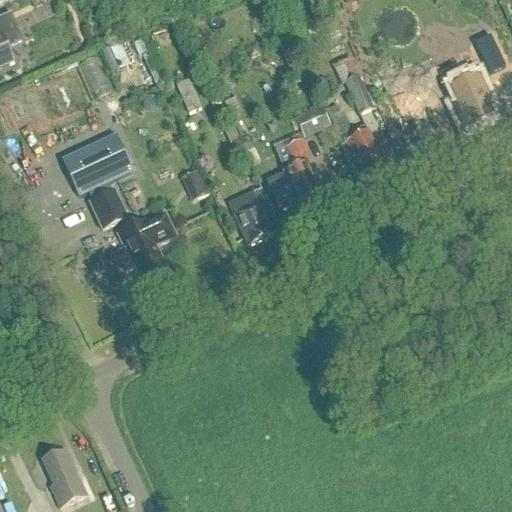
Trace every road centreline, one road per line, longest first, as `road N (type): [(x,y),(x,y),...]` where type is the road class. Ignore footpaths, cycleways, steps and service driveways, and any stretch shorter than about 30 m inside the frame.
road 1 (unclassified): [(82,380),(511,182)]
road 2 (unclassified): [(144,511),(82,380)]
